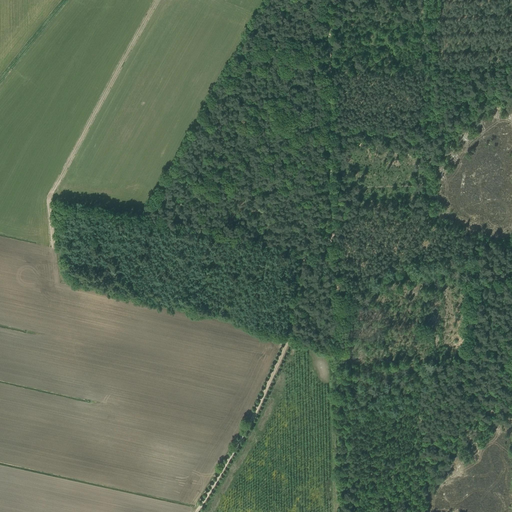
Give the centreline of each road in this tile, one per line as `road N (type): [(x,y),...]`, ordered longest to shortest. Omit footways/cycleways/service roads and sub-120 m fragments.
road 1 (track): [(327,0),(327,240),(301,265),(287,341),(195,511)]
road 2 (track): [(154,0),(49,197),(53,254)]
road 3 (track): [(288,337),(331,347),(335,511)]
